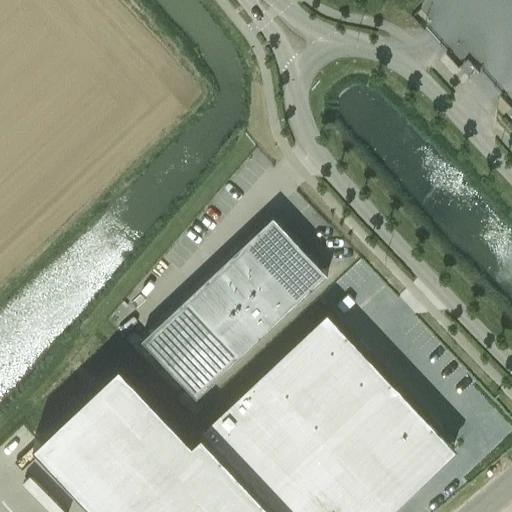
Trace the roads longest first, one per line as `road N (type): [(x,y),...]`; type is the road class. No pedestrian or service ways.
road 1 (tertiary): [(294,95),(331,172),(511,362)]
road 2 (tertiary): [(511,177),(431,91),(356,46)]
